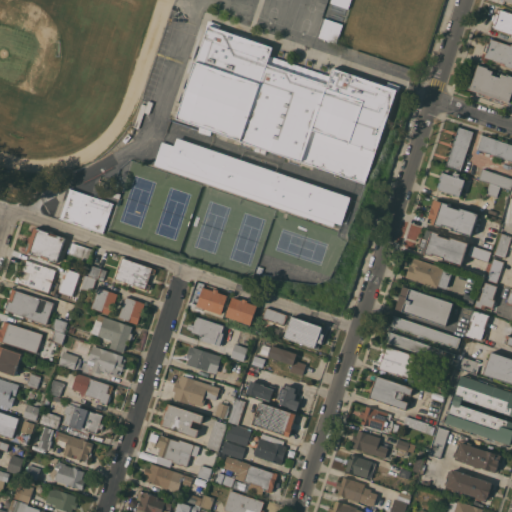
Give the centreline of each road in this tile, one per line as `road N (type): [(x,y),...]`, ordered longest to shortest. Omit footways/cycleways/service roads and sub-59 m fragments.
road 1 (residential): [(467,0),(298,511)]
road 2 (residential): [(187,270),(104,511)]
